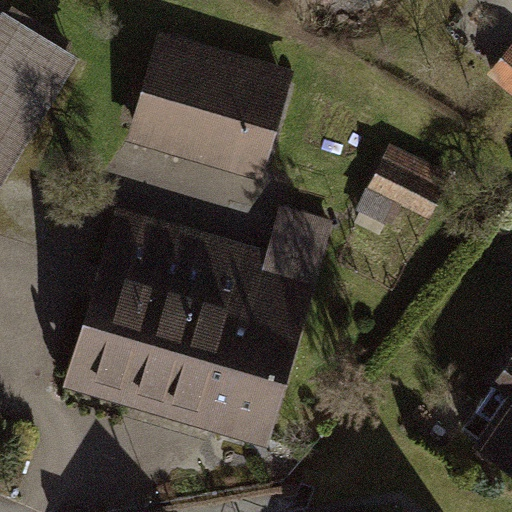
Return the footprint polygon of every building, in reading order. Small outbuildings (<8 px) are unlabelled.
[(81,58),(0,8),(0,186),(1,188),(81,58)] [(122,144),(257,183),(290,68),(155,29),(122,144)] [(511,87),(511,42),(490,70),(511,87)] [(258,450),(326,224),(271,208),(259,249),(127,209),(71,395),(258,450)] [(511,356),(465,426),(511,457),(511,356)]
